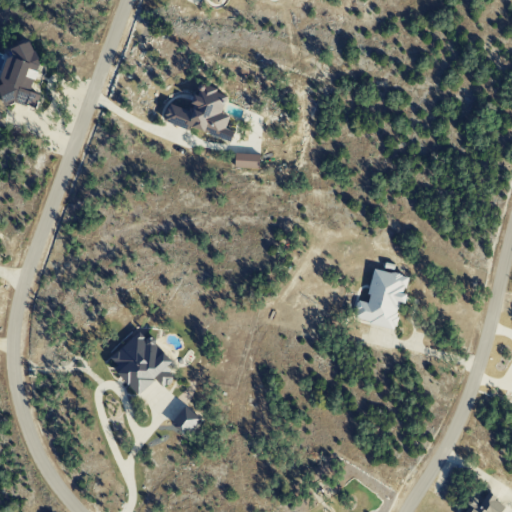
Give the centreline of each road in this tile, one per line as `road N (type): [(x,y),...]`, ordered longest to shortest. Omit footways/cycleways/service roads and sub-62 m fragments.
road 1 (residential): [(125,0),(26,272),(12,337),(10,372),(28,438),(76,511)]
road 2 (residential): [(403,511),(464,402),(511,228)]
